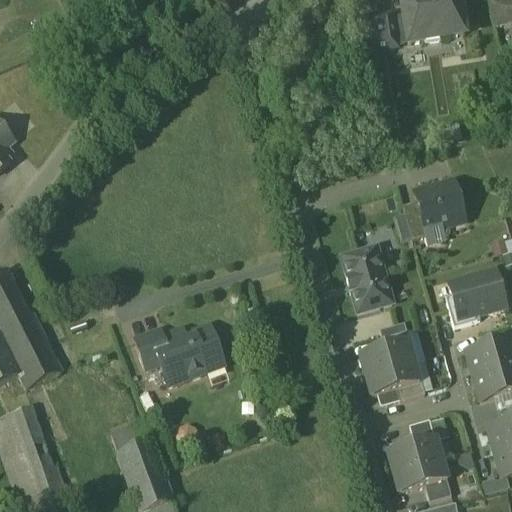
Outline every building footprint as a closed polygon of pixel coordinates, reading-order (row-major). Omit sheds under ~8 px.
[(458,0),(415,0),(400,2),(404,23),(408,46),(408,50),(465,40),(458,0)] [(511,0),(489,6),(495,32),(511,27),(511,0)] [(391,20),(363,24),(369,56),(396,52),(392,25),(391,20)] [(404,23),(392,25),(396,48),(408,46),(404,23)] [(0,178),(11,169),(2,159),(16,148),(0,129),(0,178)] [(454,189),(415,200),(417,207),(425,237),(427,236),(464,226),(454,189)] [(425,237),(417,207),(403,212),(412,246),(428,242),(427,236),(425,237)] [(376,253),(342,263),(348,284),(347,285),(350,298),(352,297),(358,319),(392,309),(376,253)] [(30,320),(7,275),(0,278),(0,331),(2,334),(0,335),(0,389),(19,380),(26,394),(62,376),(33,319),(30,320)] [(495,275),(448,289),(452,301),(445,302),(454,333),(480,325),(479,320),(506,313),(495,275)] [(211,335),(166,351),(168,358),(157,362),(160,369),(166,386),(189,378),(190,380),(192,381),(201,378),(202,375),(200,368),(220,361),(211,335)] [(160,337),(135,346),(145,374),(160,369),(157,362),(168,358),(166,351),(160,337)] [(407,337),(382,344),(385,355),(408,349),(408,350),(410,349),(407,337)] [(511,343),(466,356),(473,381),(511,370),(511,343)] [(385,355),(360,362),(366,382),(414,369),(408,350),(408,349),(385,355)] [(414,369),(366,382),(371,402),(396,395),(420,389),(419,388),(414,369)] [(511,370),(473,381),(481,406),(511,397),(511,370)] [(420,389),(396,395),(400,407),(425,400),(421,387),(419,388),(420,389)] [(70,511),(56,470),(52,471),(32,411),(9,419),(40,511),(70,511)] [(511,426),(488,433),(495,458),(511,453),(511,426)] [(143,427),(132,431),(139,451),(150,447),(143,427)] [(132,431),(110,439),(117,459),(139,451),(132,431)] [(436,446),(388,460),(393,480),(441,466),(436,446)] [(117,459),(116,459),(135,511),(164,511),(173,509),(150,447),(139,451),(117,459)] [(511,453),(495,458),(502,483),(511,480),(511,453)] [(441,466),(393,480),(399,500),(425,492),(447,486),(441,466)] [(447,486),(425,492),(430,508),(452,502),(447,486)]
